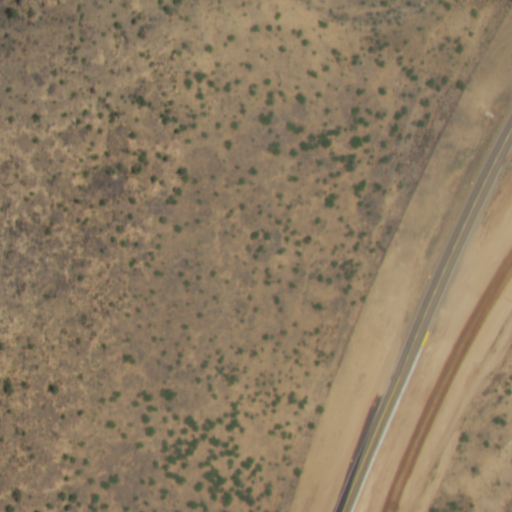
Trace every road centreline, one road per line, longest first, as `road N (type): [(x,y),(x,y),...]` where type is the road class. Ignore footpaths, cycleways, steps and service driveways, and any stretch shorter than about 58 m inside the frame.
road 1 (trunk): [(365,511),(436,315),(511,156)]
road 2 (trunk): [(511,229),(433,323)]
